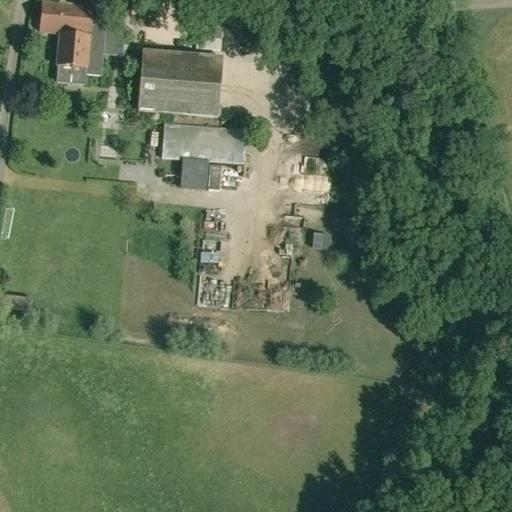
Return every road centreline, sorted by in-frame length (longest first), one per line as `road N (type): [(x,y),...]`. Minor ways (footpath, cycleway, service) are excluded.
road 1 (unclassified): [(278,0),(511,0)]
road 2 (unclassified): [(0,168),(26,0)]
